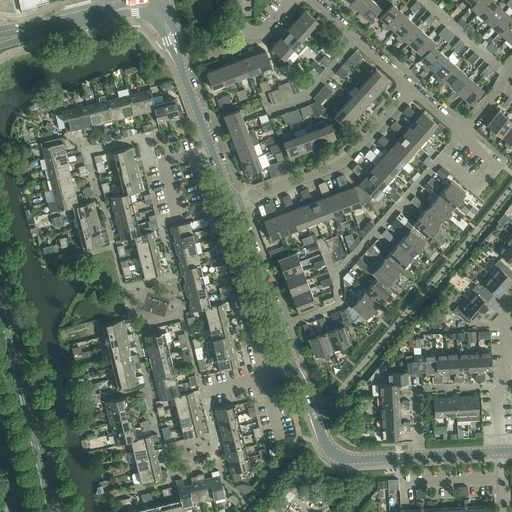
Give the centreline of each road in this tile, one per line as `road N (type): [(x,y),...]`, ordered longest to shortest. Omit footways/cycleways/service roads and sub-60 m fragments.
road 1 (tertiary): [(231,204),(326,446),(343,458),(420,455)]
road 2 (residential): [(231,204),(344,160),(409,87)]
road 3 (tertiary): [(150,8),(165,22),(231,204)]
road 4 (secondary): [(50,511),(0,311)]
road 5 (residential): [(511,310),(503,321),(501,451)]
road 6 (residential): [(511,71),(463,128),(409,87)]
road 7 (residential): [(409,87),(312,0)]
road 8 (tertiary): [(25,32),(150,8)]
